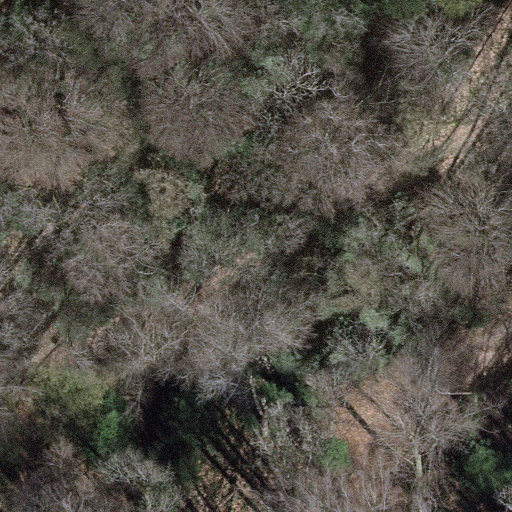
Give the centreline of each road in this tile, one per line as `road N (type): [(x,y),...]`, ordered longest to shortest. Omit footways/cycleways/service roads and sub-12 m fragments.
road 1 (track): [(511,112),(175,154),(0,246)]
road 2 (track): [(511,340),(374,422)]
